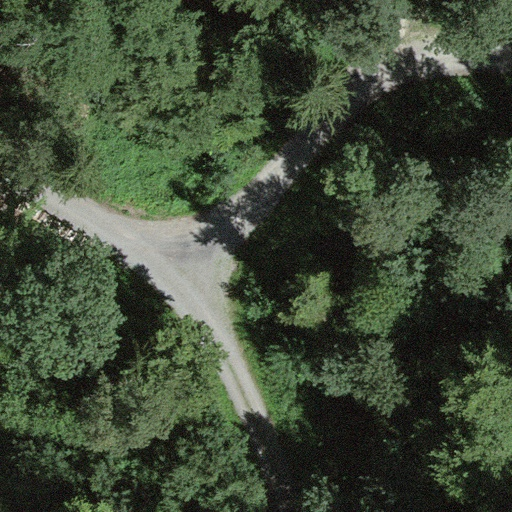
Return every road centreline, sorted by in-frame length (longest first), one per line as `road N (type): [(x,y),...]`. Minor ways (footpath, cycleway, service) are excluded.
road 1 (track): [(292,511),(233,351),(184,286),(74,210),(0,174)]
road 2 (track): [(184,286),(382,31),(511,51)]
